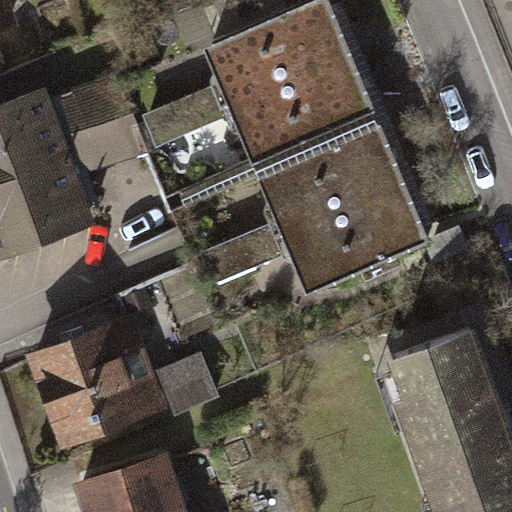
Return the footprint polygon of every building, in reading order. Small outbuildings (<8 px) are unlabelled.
[(18,0),(0,0),(0,27),(24,20),(18,0)] [(332,0),(323,0),(218,43),(266,158),(378,112),(332,0)] [(118,77),(65,96),(92,171),(146,153),(118,77)] [(56,89),(0,108),(0,260),(102,226),(56,89)] [(384,130),(272,175),(319,291),(431,245),(384,130)] [(131,318),(31,357),(68,454),(169,416),(131,318)] [(511,511),(511,399),(485,328),(395,357),(455,511),(511,511)] [(193,511),(174,455),(77,485),(86,511),(193,511)]
